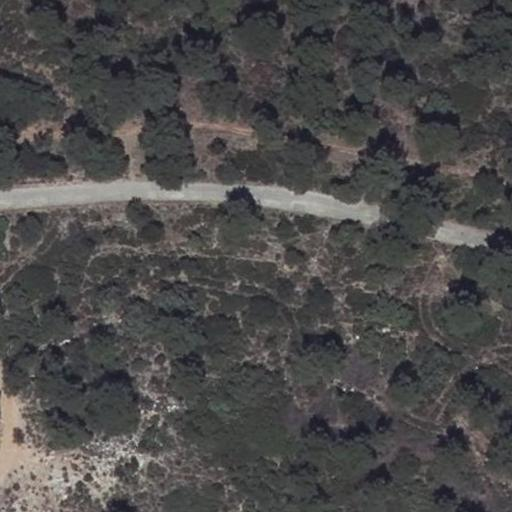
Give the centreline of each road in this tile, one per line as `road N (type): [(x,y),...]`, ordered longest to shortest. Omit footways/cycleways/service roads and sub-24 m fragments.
road 1 (track): [(0,131),(164,119),(298,132),(511,181)]
road 2 (unclassified): [(0,200),(196,190),(301,201),(511,246)]
